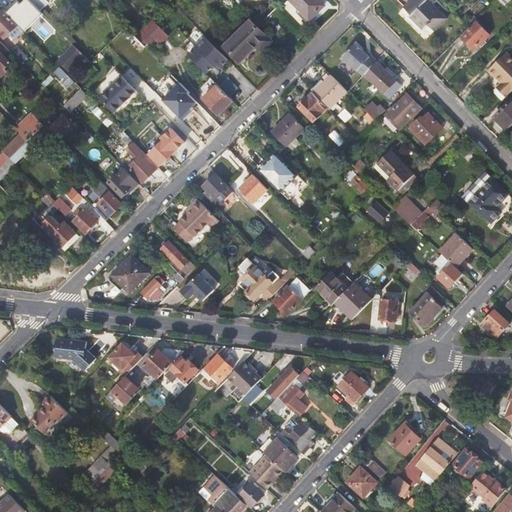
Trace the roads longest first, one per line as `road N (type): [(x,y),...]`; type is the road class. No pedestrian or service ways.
road 1 (residential): [(48,309),(356,8)]
road 2 (residential): [(413,355),(48,309)]
road 3 (residential): [(356,8),(511,167)]
road 4 (residential): [(417,368),(281,511)]
road 5 (residential): [(420,370),(424,384),(511,457)]
